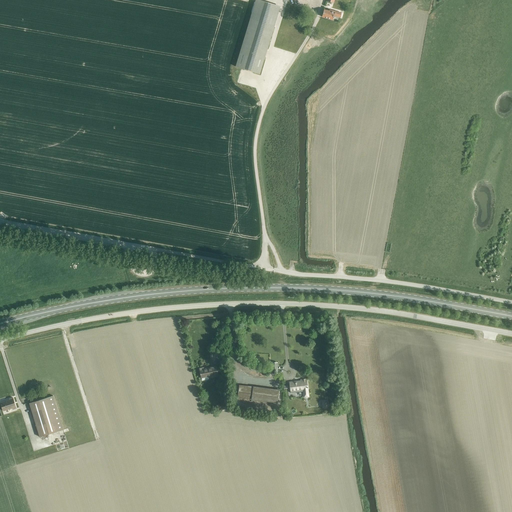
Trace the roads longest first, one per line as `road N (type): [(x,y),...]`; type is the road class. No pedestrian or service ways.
road 1 (unclassified): [(0,340),(122,313),(280,304),(387,311),(511,334)]
road 2 (primary): [(511,315),(375,293),(243,287),(108,299),(0,323)]
road 3 (unclassified): [(280,271),(511,301)]
road 4 (unclassified): [(129,246),(0,222)]
